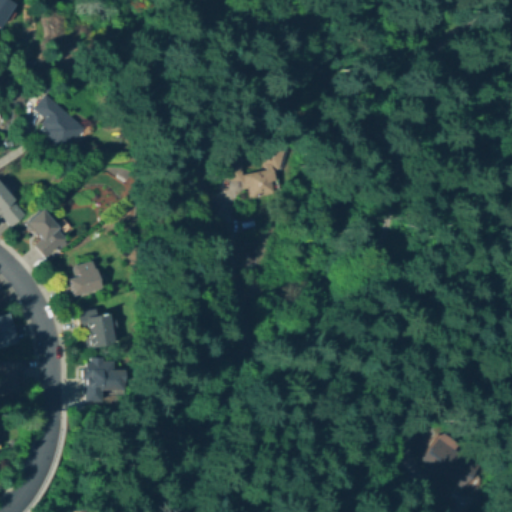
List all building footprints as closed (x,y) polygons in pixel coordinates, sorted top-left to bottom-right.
[(3,0),(8,3),(0,16),(0,0),(3,0)] [(80,128),(59,150),(37,130),(46,121),(32,107),(44,95),(80,128)] [(281,144),(270,177),(273,193),(251,197),(249,188),(242,187),(242,180),(219,180),(219,155),(241,156),(240,172),(265,173),(269,163),(256,159),(264,138),(281,144)] [(0,190),(21,215),(8,225),(0,215),(0,190)] [(62,238),(41,254),(34,246),(41,241),(25,221),(40,210),(62,238)] [(96,287),(69,294),(65,278),(74,275),(71,265),(88,260),(96,287)] [(89,309),(90,315),(105,313),(109,340),(88,343),(85,322),(78,324),(75,312),(89,309)] [(15,342),(0,345),(0,317),(8,315),(15,342)] [(122,369),(122,387),(102,387),(102,398),(84,398),(84,359),(102,359),(102,361),(111,361),(111,369),(122,369)] [(0,363),(13,363),(13,393),(0,393),(0,363)] [(468,468),(455,485),(435,470),(431,476),(413,463),(428,438),(468,468)] [(448,500),(439,511),(425,511),(416,506),(434,480),(446,488),(441,495),(448,500)]
